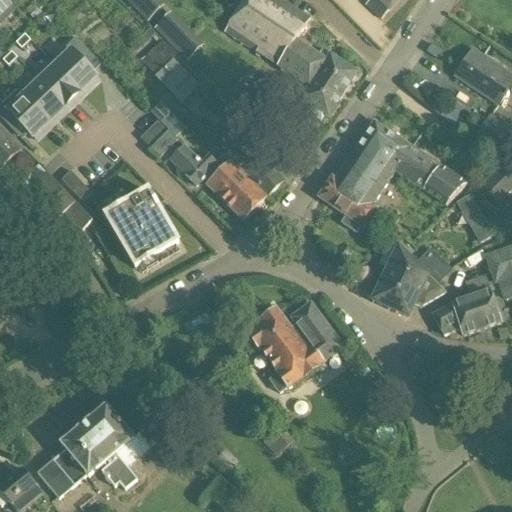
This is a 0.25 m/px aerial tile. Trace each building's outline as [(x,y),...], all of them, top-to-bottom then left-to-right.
[(0,0),(0,24),(15,10),(5,0),(0,0)] [(155,0),(126,0),(146,19),(160,5),(155,0)] [(220,7),(211,0),(164,0),(200,30),(220,7)] [(263,56),(282,68),(288,59),(299,42),(298,41),(312,19),(283,0),(247,0),(227,32),(257,52),(263,56)] [(367,7),(381,21),(402,0),(361,0),(367,6),(367,7)] [(168,18),(156,30),(168,42),(180,30),(168,18)] [(16,44),(22,50),(31,42),(25,36),(16,44)] [(176,50),(183,58),(195,46),(188,38),(176,50)] [(51,63),(81,94),(97,79),(88,70),(97,62),(76,39),(51,63)] [(299,42),(288,59),(282,68),(310,87),(301,99),(329,117),(343,95),(357,73),(322,50),(319,55),(299,42)] [(263,56),(257,52),(249,63),(241,58),(218,94),(237,106),(261,71),(255,67),(263,56)] [(511,86),(511,78),(473,52),(456,77),(499,106),(511,86)] [(3,62),(9,68),(18,59),(12,53),(3,62)] [(156,78),(182,105),(199,88),(173,62),(156,78)] [(51,63),(36,78),(65,109),(81,94),(51,63)] [(65,109),(36,78),(20,92),(19,90),(18,91),(50,124),(65,109)] [(135,94),(143,86),(137,79),(128,87),(135,94)] [(50,124),(18,91),(0,108),(0,118),(18,137),(25,131),(33,139),(50,124)] [(453,126),(463,111),(450,102),(440,117),(453,126)] [(161,106),(152,115),(170,133),(179,124),(161,106)] [(474,140),(511,165),(511,164),(511,131),(490,117),(474,140)] [(157,123),(140,140),(150,150),(167,133),(157,123)] [(362,142),(356,151),(394,177),(397,174),(414,150),(379,126),(374,124),(373,125),(366,136),(365,137),(366,137),(363,141),(362,140),(362,141),(362,142)] [(0,129),(0,171),(21,152),(0,129)] [(178,142),(168,133),(151,150),(160,160),(178,142)] [(242,141),(226,156),(268,198),(283,183),(242,141)] [(203,167),(185,148),(171,162),(197,189),(219,167),(210,159),(203,167)] [(414,150),(397,174),(448,209),(468,187),(414,150)] [(324,201),(349,218),(344,225),(357,234),(362,227),(363,228),(375,210),(373,209),(394,177),(356,151),(355,153),(354,152),(354,154),(349,161),(348,162),(334,183),(333,182),(331,184),(331,185),(324,195),(324,194),(323,196),(324,201)] [(268,198),(226,156),(225,157),(231,162),(207,187),(243,223),(268,198)] [(511,170),(504,163),(483,185),(500,201),(511,188),(511,170)] [(78,180),(71,173),(61,182),(68,189),(78,180)] [(92,223),(46,176),(27,194),(45,211),(44,212),(56,225),(57,224),(74,242),(92,223)] [(85,188),(78,180),(68,189),(75,196),(85,188)] [(92,195),(85,188),(75,196),(83,204),(92,195)] [(178,245),(146,194),(103,221),(136,272),(178,245)] [(457,206),(462,214),(476,206),(471,198),(457,206)] [(399,218),(389,212),(381,226),(392,232),(399,218)] [(511,249),(484,258),(489,274),(495,292),(496,293),(502,291),(506,303),(511,301),(511,249)] [(432,255),(419,268),(400,250),(389,272),(378,267),(366,293),(367,298),(375,302),(374,303),(408,320),(414,307),(420,310),(447,296),(437,286),(450,272),(432,255)] [(495,292),(489,274),(464,283),(470,301),(490,294),(495,292)] [(433,317),(443,338),(445,338),(461,331),(464,338),(501,326),(490,294),(470,301),(451,307),(433,317)] [(344,350),(312,306),(287,324),(277,310),(261,322),(255,321),(248,326),(248,331),(246,332),(248,334),(247,335),(248,337),(240,342),(249,355),(257,349),(259,351),(261,350),(278,373),(276,374),(278,377),(270,382),(280,396),(288,390),(289,391),(328,363),(333,370),(347,360),(342,352),(344,350)] [(67,452),(38,476),(59,502),(87,479),(88,480),(107,464),(110,468),(101,475),(114,490),(119,486),(125,494),(137,484),(127,472),(158,446),(146,431),(133,442),(107,410),(63,447),(67,452)] [(386,416),(368,423),(374,440),(392,433),(386,416)] [(264,445),(276,458),(293,442),(281,429),(264,445)] [(205,456),(215,447),(199,432),(190,440),(205,456)] [(22,471),(0,489),(0,506),(2,509),(9,503),(15,511),(24,511),(43,496),(22,471)]
